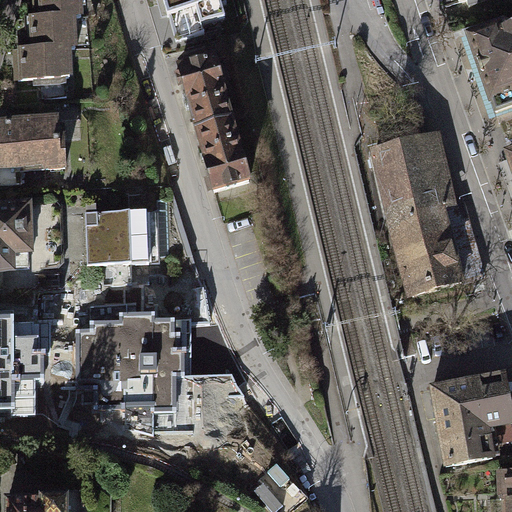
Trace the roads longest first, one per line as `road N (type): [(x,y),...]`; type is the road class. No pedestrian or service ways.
road 1 (residential): [(342,511),(236,334),(130,0)]
road 2 (residential): [(438,88),(511,304)]
